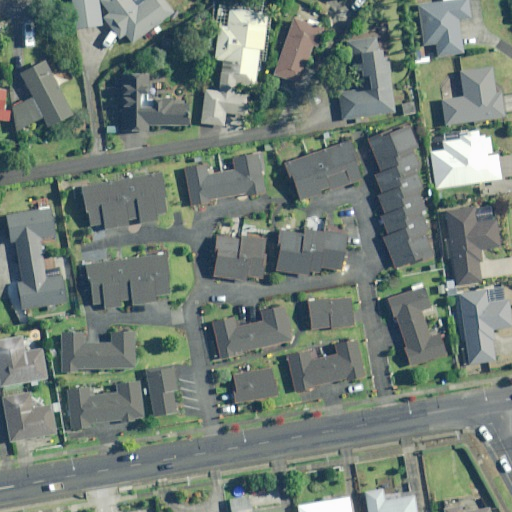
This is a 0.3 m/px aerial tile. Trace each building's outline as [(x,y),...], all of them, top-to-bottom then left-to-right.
[(81,0),(80,0),(52,3),(56,40),(83,37),(85,40),(98,50),(108,42),(116,53),(157,22),(142,2),(139,3),(136,0),(84,0),(82,1),(81,0)] [(290,0),(292,5),(306,0),(332,0),(338,11),(358,1),(357,0),(290,0)] [(326,0),(313,0),(319,14),(331,9),(326,0)] [(445,66),(445,54),(447,54),(446,28),(457,27),(456,10),(445,11),(445,10),(402,12),(404,56),(421,55),(421,67),(445,66)] [(214,18),(212,34),(201,33),(198,69),(206,69),(204,100),(188,98),(184,133),(206,136),(208,122),(240,126),(252,23),(214,18)] [(301,39),(277,30),(256,82),(281,92),(301,39)] [(176,41),(169,35),(160,45),(167,51),(176,41)] [(367,61),(351,63),(354,98),(370,97),(367,61)] [(455,70),(458,96),(438,99),(442,126),(500,118),(497,92),(490,92),(486,65),(455,70)] [(4,84),(16,107),(0,112),(0,141),(26,127),(31,137),(57,124),(30,71),(4,84)] [(174,111),(136,110),(136,85),(104,85),(105,140),(137,140),(136,135),(174,135),(174,111)] [(371,99),(322,102),(325,131),(373,127),(371,99)] [(406,126),(362,135),(388,263),(432,254),(406,126)] [(456,139),(439,142),(440,152),(427,154),(433,191),(500,181),(494,144),(486,146),(485,136),(475,137),(474,131),(455,134),(456,139)] [(343,143),(275,164),(288,204),(356,183),(343,143)] [(204,166),(178,168),(182,205),(208,202),(207,199),(233,196),(233,197),(261,193),(255,152),(227,156),(229,168),(204,172),(204,166)] [(144,180),(63,195),(72,243),(153,229),(144,180)] [(479,229),(458,232),(457,217),(430,220),(438,297),(465,294),(461,260),(482,258),(479,229)] [(35,219),(0,223),(0,270),(2,293),(0,293),(0,305),(2,321),(50,314),(46,287),(29,289),(25,250),(39,249),(35,219)] [(300,231),(277,229),(272,270),(306,274),(307,271),(318,272),(318,268),(339,270),(344,227),(323,224),(322,229),(300,226),(300,231)] [(264,239),(213,233),(208,274),(258,280),(264,239)] [(160,252),(81,262),(87,306),(166,296),(160,252)] [(404,292),(404,293),(384,299),(403,364),(424,357),(425,358),(439,354),(433,331),(421,334),(413,308),(424,304),(418,287),(404,292)] [(347,294),(302,301),(307,332),(352,325),(347,294)] [(493,310),(473,312),(471,300),(442,302),(448,375),(478,372),(475,340),(495,338),(493,310)] [(279,304),(256,309),(258,320),(235,325),(233,315),(205,321),(213,362),(241,356),(241,355),(267,350),(267,348),(288,343),(279,304)] [(66,342),(44,341),(43,381),(65,382),(65,380),(93,381),(116,383),(119,341),(96,340),(95,351),(65,350),(66,342)] [(26,359),(6,362),(5,351),(0,351),(0,393),(5,393),(31,389),(26,359)] [(340,351),(314,355),(316,366),(303,369),(301,360),(269,366),(277,406),(309,400),(308,395),(320,392),(321,394),(347,389),(340,351)] [(157,377),(129,379),(132,427),(161,425),(157,377)] [(256,379),(213,386),(217,413),(260,406),(256,379)] [(75,438),(75,434),(104,431),(126,430),(124,390),(99,392),(99,402),(73,405),(72,397),(48,399),(51,440),(75,438)] [(0,450),(12,448),(13,449),(40,444),(33,412),(18,415),(15,399),(0,401),(0,450)] [(396,511),(395,505),(367,510),(366,500),(348,501),(349,511),(396,511)]
